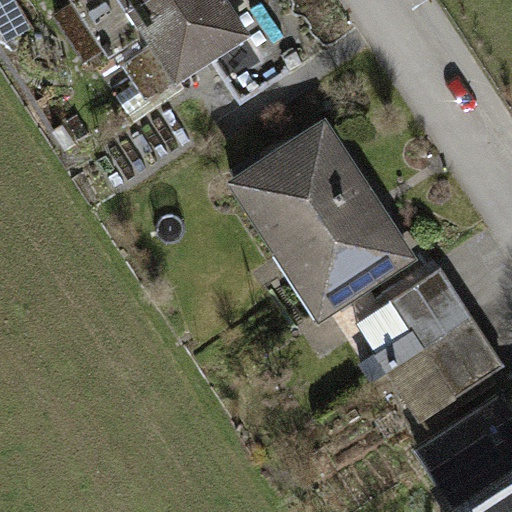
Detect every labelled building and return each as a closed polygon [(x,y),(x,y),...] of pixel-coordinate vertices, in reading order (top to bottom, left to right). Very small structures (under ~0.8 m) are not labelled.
[(72,0),(111,57),(146,34),(177,80),(244,36),(220,0),(72,0)] [(409,259),(324,128),(235,186),(279,253),(287,248),(328,311),(409,259)] [(422,350),(472,318),(441,271),(357,324),(388,372),(422,350)] [(453,398),(503,366),(472,318),(422,350),(453,398)] [(511,511),(511,415),(502,400),(421,452),(459,511),(511,511)]
